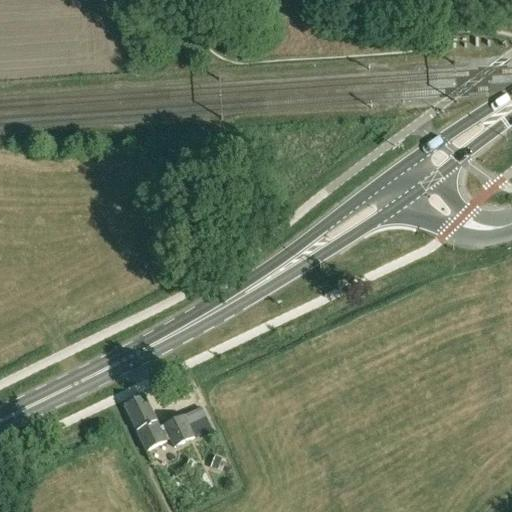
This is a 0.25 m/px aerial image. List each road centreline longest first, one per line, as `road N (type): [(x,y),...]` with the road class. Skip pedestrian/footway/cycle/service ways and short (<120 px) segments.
road 1 (primary): [(0,421),(268,278)]
road 2 (primary): [(395,170),(268,278)]
road 3 (primary): [(268,278),(399,204)]
road 4 (primary): [(511,97),(395,170)]
